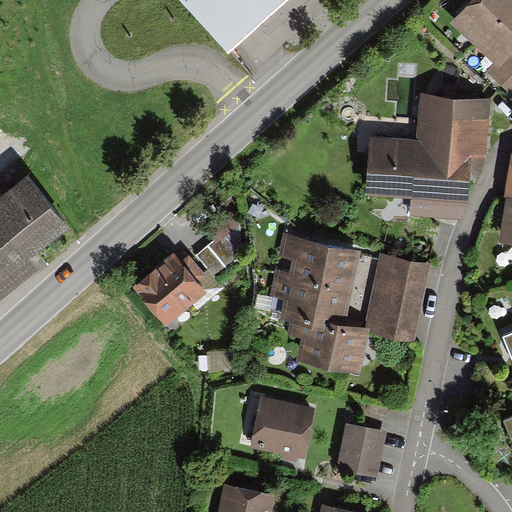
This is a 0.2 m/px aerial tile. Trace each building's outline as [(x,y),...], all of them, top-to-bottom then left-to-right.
[(187,0),(229,46),(281,0),(187,0)] [(511,0),(466,0),(451,16),(496,59),(487,69),(511,92),(511,0)] [(370,130),(366,187),(411,191),(410,210),(459,216),(468,205),(470,173),(480,174),(487,153),(491,93),(421,88),(417,133),(370,130)] [(506,191),(499,237),(511,239),(511,145),(511,146),(504,190),(506,191)] [(0,294),(41,262),(31,250),(69,219),(28,167),(0,189),(0,294)] [(200,221),(217,240),(240,221),(235,194),(200,221)] [(219,234),(197,252),(216,275),(238,258),(219,234)] [(358,252),(282,236),(265,315),(290,320),(287,334),(300,337),(295,360),(359,374),(367,336),(369,329),(363,328),(343,323),(358,252)] [(134,279),(168,319),(208,285),(201,277),(207,271),(191,252),(184,257),(174,245),(134,279)] [(414,345),(431,267),(379,256),(363,328),(369,329),(367,336),(414,345)] [(511,327),(503,331),(511,351),(511,327)] [(315,408),(260,397),(249,447),(285,454),(284,460),(289,461),(295,462),(296,457),(304,459),(315,408)] [(386,432),(346,423),(335,469),(376,478),(386,432)] [(272,511),(276,495),(225,484),(218,511),(272,511)]
